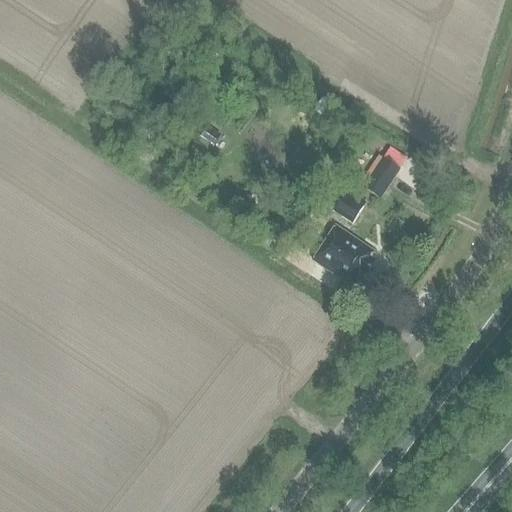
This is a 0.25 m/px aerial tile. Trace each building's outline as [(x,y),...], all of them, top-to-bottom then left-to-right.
[(207,128),(199,139),(212,149),(220,137),(207,128)] [(379,202),(399,172),(380,159),(360,189),(379,202)] [(340,195),(330,212),(350,225),(361,208),(340,195)] [(240,197),(240,205),(250,206),(251,198),(240,197)] [(336,230),(318,257),(313,264),(350,288),(359,274),(365,278),(375,264),(370,260),(373,255),(336,230)]
